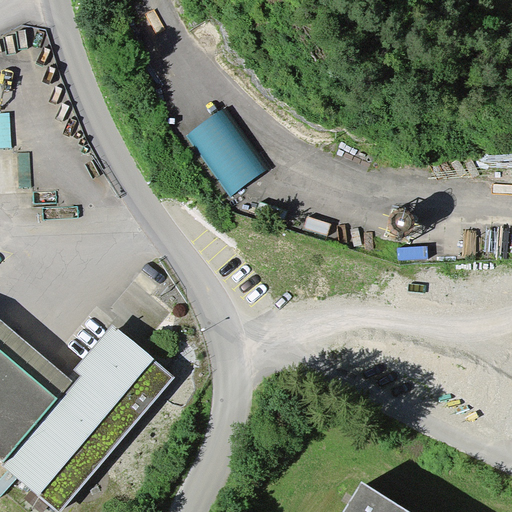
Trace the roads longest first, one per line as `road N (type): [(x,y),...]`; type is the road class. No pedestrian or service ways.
road 1 (unclassified): [(55,0),(77,80),(113,160),(227,342),(230,422),(193,511)]
road 2 (unclassified): [(134,0),(149,45),(195,124),(271,178),(337,197),(511,211)]
road 3 (unknown): [(178,257),(117,299),(38,311),(0,303)]
road 4 (unknown): [(376,374),(511,478)]
road 5 (unknown): [(227,342),(269,359),(376,374)]
road 6 (unknown): [(376,374),(511,395)]
